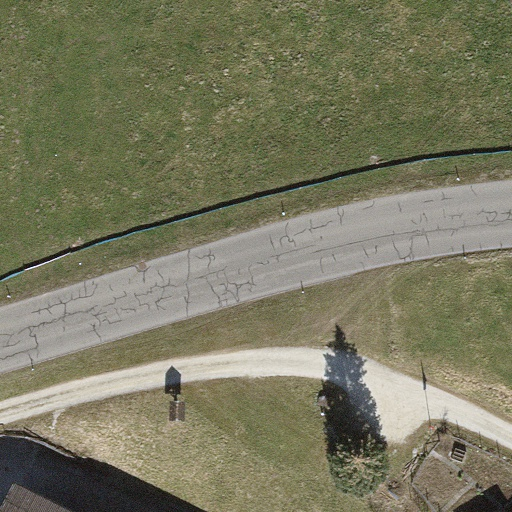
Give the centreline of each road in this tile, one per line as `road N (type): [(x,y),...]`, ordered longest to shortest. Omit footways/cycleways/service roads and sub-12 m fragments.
road 1 (track): [(0,416),(205,369),(316,364),(392,385),(511,438)]
road 2 (tertiary): [(0,343),(304,256),(511,219)]
